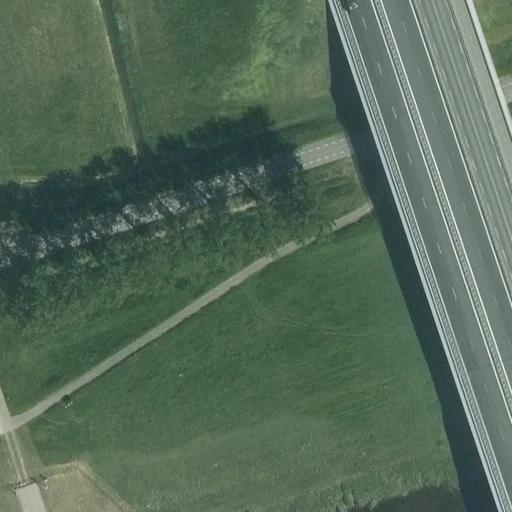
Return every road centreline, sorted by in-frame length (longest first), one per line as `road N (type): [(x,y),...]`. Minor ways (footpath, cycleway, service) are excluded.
road 1 (unclassified): [(0,262),(511,91)]
road 2 (trunk): [(355,0),(511,473)]
road 3 (trunk): [(511,356),(393,0)]
road 4 (secondary): [(511,246),(430,0)]
